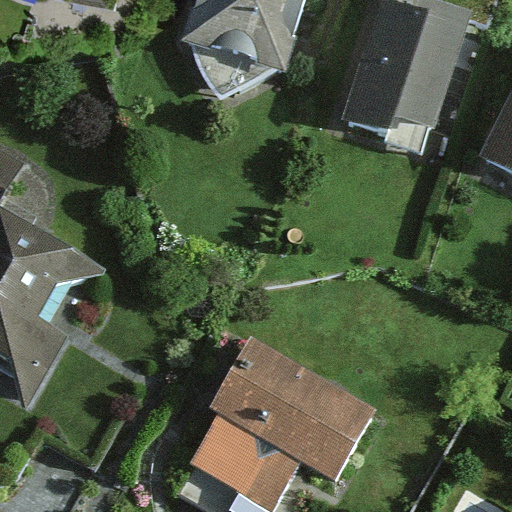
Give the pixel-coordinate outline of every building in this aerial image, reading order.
[(309,0),(177,0),(161,54),(281,91),(309,0)] [(455,33),(362,2),(318,132),(412,163),(455,33)] [(511,84),(474,177),(509,191),(511,183),(511,84)] [(0,170),(0,389),(21,402),(59,341),(32,324),(47,301),(90,288),(0,232),(0,189),(9,176),(0,170)] [(366,419),(234,352),(174,470),(257,511),(280,466),(330,491),(366,419)]
